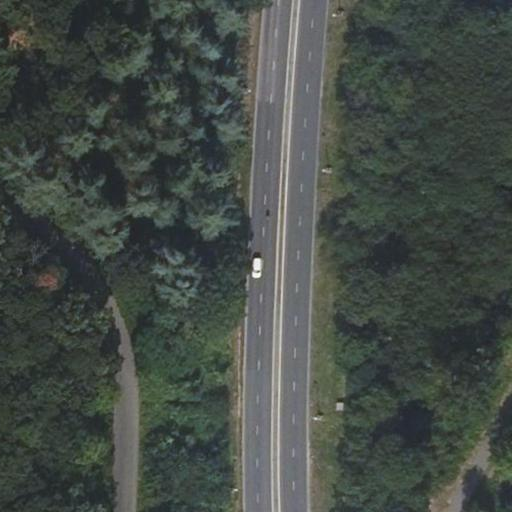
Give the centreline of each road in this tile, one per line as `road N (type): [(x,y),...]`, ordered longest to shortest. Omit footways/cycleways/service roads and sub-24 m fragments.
road 1 (primary): [(281,0),(268,169),(260,511)]
road 2 (primary): [(297,511),(300,227),(315,0)]
road 3 (unclassified): [(0,199),(82,276),(106,318),(121,392),(114,511)]
